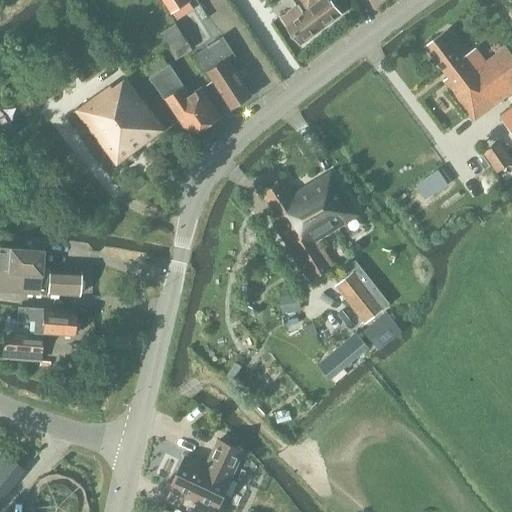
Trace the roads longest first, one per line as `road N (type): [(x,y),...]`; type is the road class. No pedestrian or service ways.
road 1 (tertiary): [(135,446),(200,184),(253,126),(422,0)]
road 2 (track): [(298,461),(203,381),(141,421)]
road 3 (unclassified): [(135,446),(0,404)]
